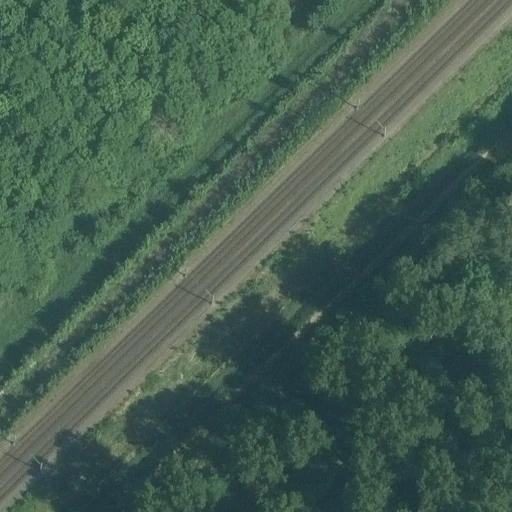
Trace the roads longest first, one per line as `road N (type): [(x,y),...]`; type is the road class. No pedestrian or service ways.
road 1 (track): [(511,78),(53,511)]
road 2 (track): [(0,401),(400,0)]
road 3 (track): [(131,511),(511,137)]
road 4 (track): [(0,356),(356,0)]
